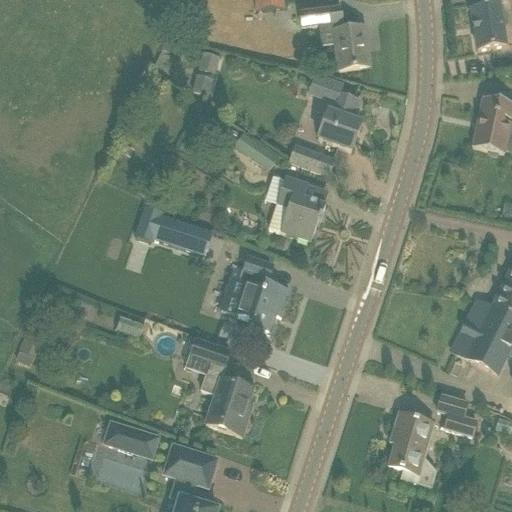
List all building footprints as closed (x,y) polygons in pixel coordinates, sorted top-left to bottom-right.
[(253,0),(255,17),(284,14),(282,0),(253,0)] [(505,50),(502,32),(511,29),(511,2),(511,3),(511,5),(511,12),(499,15),(498,9),(470,14),(477,55),(505,50)] [(332,27),(334,35),(339,74),(368,70),(366,51),(364,52),(363,45),(365,45),(363,31),(343,33),(340,11),(299,17),(301,31),(332,27)] [(317,144),(350,156),(361,128),(353,125),(360,106),(336,98),(329,116),(328,116),(317,144)] [(511,108),(483,102),(477,130),(472,152),(486,155),(489,158),(495,160),(499,158),(503,159),(507,140),(511,141),(511,135),(511,108)] [(295,151),(290,166),(327,180),(333,165),(295,151)] [(269,233),(292,240),(311,246),(318,224),(320,224),(325,209),(303,202),(308,188),(285,181),(269,233)] [(192,257),(200,232),(161,219),(162,216),(144,211),(134,241),(152,247),(153,243),(192,257)] [(250,332),(269,338),(275,320),(280,322),(289,295),(265,287),(271,269),(246,261),(238,286),(247,290),(238,321),(252,326),(250,332)] [(451,356),(496,378),(511,346),(511,270),(492,310),(478,303),(451,356)] [(27,332),(17,355),(34,362),(44,339),(27,332)] [(221,384),(230,355),(194,343),(184,373),(204,380),(199,396),(215,401),(205,429),(242,441),(249,420),(244,419),(253,394),(221,384)] [(449,418),(449,419),(444,433),(471,441),(476,426),(449,418)] [(433,429),(398,419),(392,437),(398,439),(388,471),(403,475),(400,484),(415,489),(433,429)] [(133,458),(140,438),(140,436),(110,427),(103,449),(133,458)] [(179,504),(176,511),(207,511),(189,506),(195,489),(208,493),(217,465),(173,451),(164,479),(177,483),(171,502),(179,504)]
